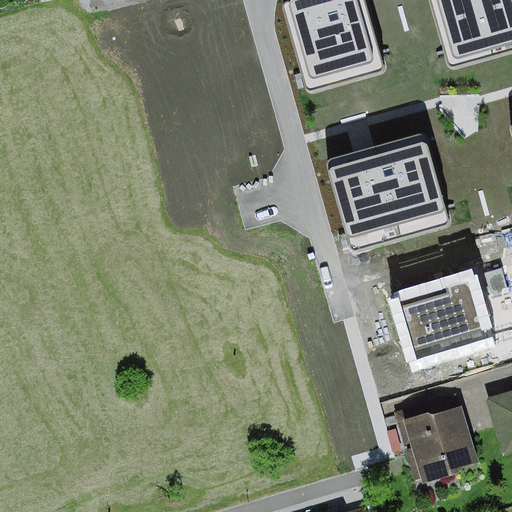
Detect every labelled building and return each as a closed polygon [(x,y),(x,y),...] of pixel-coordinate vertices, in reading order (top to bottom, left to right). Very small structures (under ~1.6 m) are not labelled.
[(283,8),(307,90),(309,91),(312,91),(380,72),(383,67),(363,0),(292,0),(286,2),(283,4),(283,8)] [(511,0),(429,0),(447,64),(451,67),(454,67),(511,50),(511,0)] [(362,151),(332,159),(328,162),(327,166),(350,247),(353,251),(355,251),(446,225),(448,221),(428,139),(426,137),(424,135),(362,151)] [(502,268),(485,273),(492,298),(509,293),(502,268)] [(475,269),(391,294),(414,369),(498,344),(475,269)] [(511,391),(488,399),(505,453),(511,451),(511,391)] [(461,393),(395,412),(405,446),(410,444),(422,485),(483,467),(461,393)]
